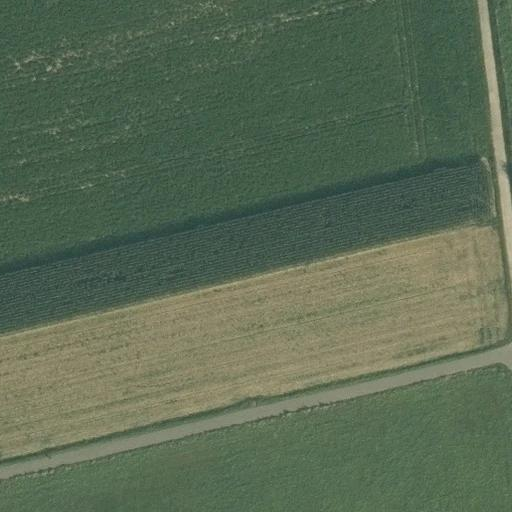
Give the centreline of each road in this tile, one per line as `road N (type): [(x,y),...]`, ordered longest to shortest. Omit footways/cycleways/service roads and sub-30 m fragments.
road 1 (track): [(511,356),(0,480)]
road 2 (track): [(483,0),(511,228)]
